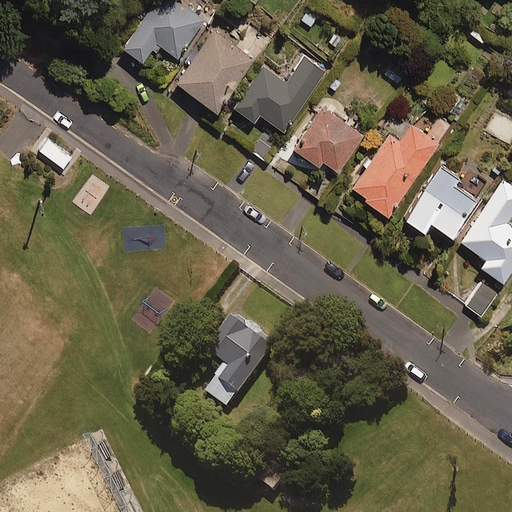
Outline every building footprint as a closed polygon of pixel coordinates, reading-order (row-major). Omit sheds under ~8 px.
[(203,19),(176,0),(154,0),(122,46),(144,61),(158,41),(177,55),(203,19)] [(255,56),(214,27),(174,82),(215,112),(255,56)] [(325,70),(304,55),(286,81),(262,65),(233,106),(253,120),(259,112),(284,129),(325,70)] [(363,132),(320,104),(292,146),(319,163),(322,158),(338,169),(363,132)] [(398,140),(389,134),(351,187),(388,214),(439,141),(438,141),(449,123),(437,115),(426,132),(411,122),(398,140)] [(71,155),(47,137),(39,149),(63,166),(71,155)] [(460,176),(441,162),(404,215),(424,229),(431,219),(452,233),(477,198),(455,183),(460,176)] [(511,211),(511,185),(503,179),(460,239),(485,258),(481,264),(502,279),(511,265),(511,223),(507,219),(511,211)] [(497,291),(482,280),(466,303),(481,314),(497,291)] [(276,348),(233,317),(209,350),(228,364),(207,392),(230,410),(276,348)]
